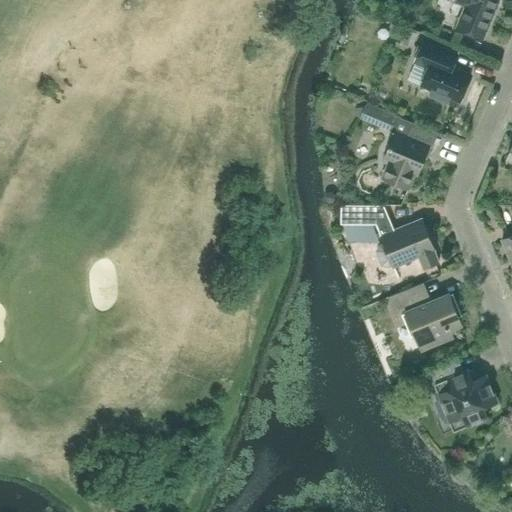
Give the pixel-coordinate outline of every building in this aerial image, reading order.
[(455,0),(467,5),(458,28),(482,38),(497,0),(455,0)] [(452,67),(457,55),(424,41),(415,62),(429,67),(421,85),(432,90),(430,95),(448,103),(450,97),(460,101),(471,75),(452,67)] [(366,106),(361,118),(390,130),(395,118),(366,106)] [(389,163),(382,178),(408,189),(414,173),(418,175),(425,158),(423,157),(426,152),(427,152),(429,147),(432,148),(438,133),(413,122),(413,123),(396,116),(395,118),(390,130),(396,133),(383,160),(389,163)] [(342,205),(341,223),(376,224),(377,226),(381,236),(384,244),(380,246),(377,251),(382,265),(388,266),(393,264),(394,267),(420,256),(425,269),(439,263),(434,250),(422,219),(394,231),(383,205),(342,205)] [(511,235),(502,240),(509,258),(511,257),(511,259),(511,235)] [(449,295),(422,306),(414,286),(388,297),(401,326),(411,322),(422,349),(451,337),(448,330),(461,324),(449,295)] [(468,371),(464,373),(459,360),(422,375),(427,389),(436,386),(454,431),(488,418),(483,407),(496,401),(486,376),(473,381),(468,371)]
